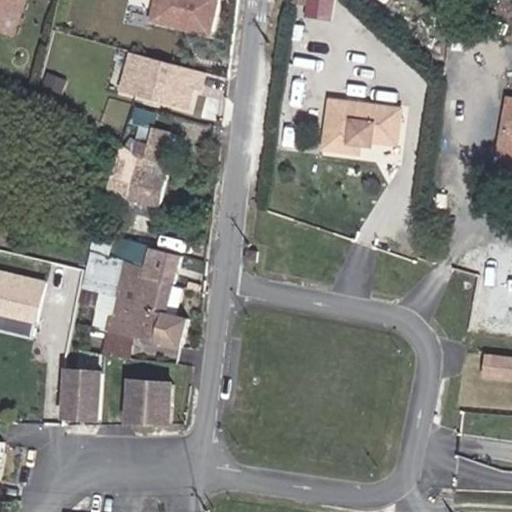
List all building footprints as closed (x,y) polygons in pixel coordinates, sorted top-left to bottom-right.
[(16,0),(0,0),(0,9),(2,10),(17,1),(16,0)] [(24,0),(16,0),(17,1),(2,10),(0,9),(0,14),(20,19),(24,0)] [(143,0),(140,16),(161,20),(164,19),(185,23),(187,26),(212,32),(219,0),(143,0)] [(310,0),(310,16),(337,17),(337,0),(310,0)] [(194,110),(205,70),(129,50),(119,91),(194,110)] [(57,102),(62,82),(44,73),(39,93),(57,102)] [(401,108),(329,100),(325,147),(357,151),(358,143),(372,145),(372,140),(396,143),(401,108)] [(155,130),(142,127),(139,137),(153,141),(155,130)] [(163,202),(171,168),(162,165),(171,132),(156,128),(155,130),(153,141),(134,137),(132,145),(125,143),(113,191),(163,202)] [(162,165),(171,168),(179,134),(171,132),(162,165)] [(132,145),(134,137),(127,135),(125,143),(132,145)] [(119,235),(96,229),(90,250),(114,256),(119,235)] [(134,261),(150,265),(155,245),(139,241),(134,261)] [(176,285),(184,253),(155,245),(150,265),(147,278),(176,285)] [(114,256),(90,250),(81,287),(114,296),(124,259),(114,256)] [(134,261),(124,259),(114,296),(107,326),(136,333),(183,345),(190,319),(174,315),(182,287),(176,285),(147,278),(150,265),(134,261)] [(0,267),(0,329),(36,335),(46,274),(0,267)] [(136,333),(107,326),(101,351),(130,358),(136,333)] [(20,356),(14,337),(0,339),(0,392),(4,405),(53,388),(43,351),(20,356)] [(483,377),(511,379),(511,360),(484,357),(483,377)] [(70,369),(64,412),(98,416),(103,373),(70,369)] [(132,380),(127,420),(167,425),(172,385),(132,380)]
